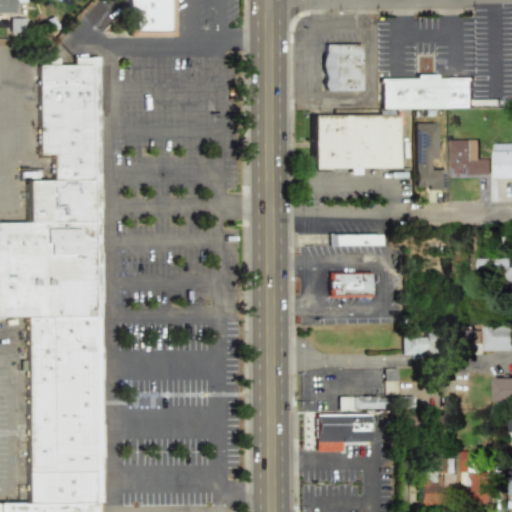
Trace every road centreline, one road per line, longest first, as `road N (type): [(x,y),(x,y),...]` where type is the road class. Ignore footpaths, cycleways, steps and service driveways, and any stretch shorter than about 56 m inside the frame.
road 1 (secondary): [(270,511),(265,1)]
road 2 (residential): [(264,212),(308,220),(511,214)]
